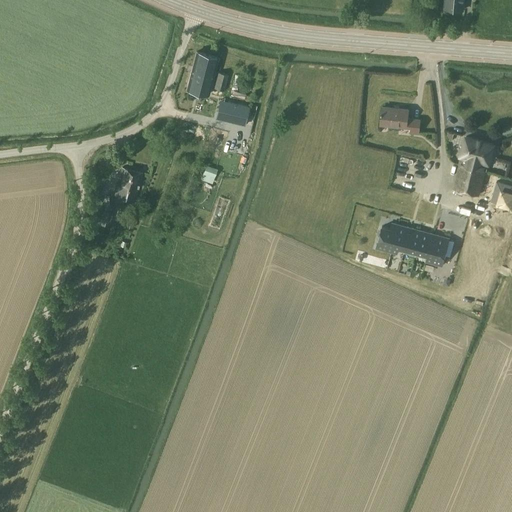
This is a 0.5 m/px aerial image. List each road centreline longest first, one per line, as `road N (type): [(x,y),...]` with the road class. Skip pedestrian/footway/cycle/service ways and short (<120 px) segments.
road 1 (tertiary): [(196,10),(295,34),(511,53)]
road 2 (unclassified): [(0,436),(74,248),(82,201),(74,145)]
road 3 (unclassified): [(74,145),(111,138),(151,117),(196,10)]
road 4 (unknown): [(431,57),(441,196)]
